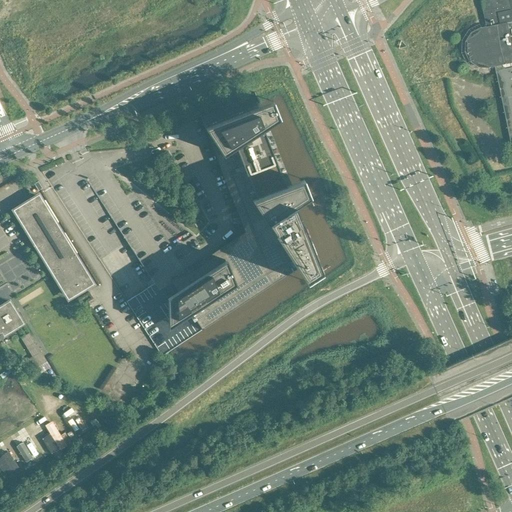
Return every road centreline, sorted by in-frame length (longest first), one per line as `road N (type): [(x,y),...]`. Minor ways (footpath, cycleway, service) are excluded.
road 1 (primary): [(411,259),(293,317),(26,511)]
road 2 (primary): [(511,356),(159,511)]
road 3 (primary): [(205,511),(511,379)]
road 4 (unclassified): [(15,152),(304,20)]
road 5 (secondary): [(445,253),(335,5)]
road 6 (secondary): [(304,20),(411,259)]
road 7 (secondary): [(411,259),(511,484)]
road 8 (secondary): [(511,409),(445,253)]
